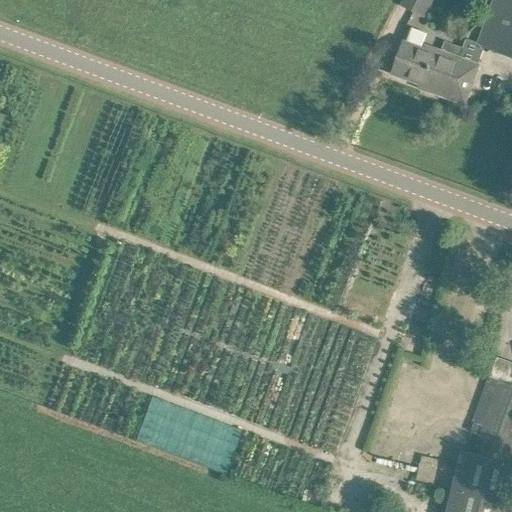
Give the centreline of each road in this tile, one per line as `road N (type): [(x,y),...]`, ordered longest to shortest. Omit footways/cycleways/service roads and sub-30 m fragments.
road 1 (tertiary): [(511,223),(0,33)]
road 2 (track): [(388,336),(0,192)]
road 3 (track): [(349,462),(62,357)]
